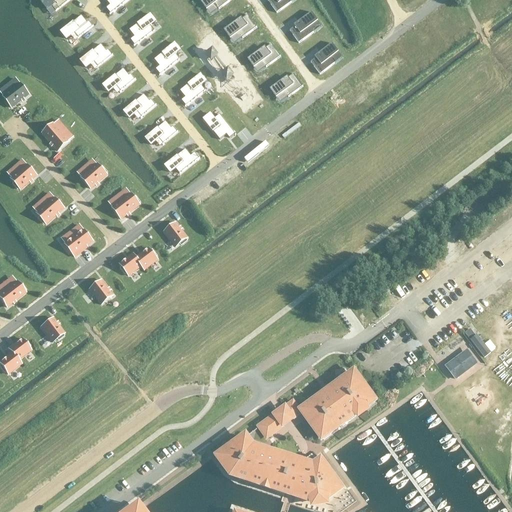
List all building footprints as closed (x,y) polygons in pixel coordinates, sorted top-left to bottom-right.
[(45,0),(41,3),(47,10),(52,7),(55,12),(70,0),(45,0)] [(107,0),(112,5),(108,8),(112,13),(111,14),(112,14),(129,0),(107,0)] [(203,0),(201,2),(207,11),(215,5),(219,11),(233,0),(203,0)] [(270,0),(268,2),(277,14),(292,4),(288,0),(270,0)] [(139,23),(138,22),(138,23),(131,29),(136,36),(132,39),(136,44),(136,45),(156,29),(155,29),(151,24),(157,20),(151,13),(139,23)] [(297,27),(290,32),(299,45),(314,34),(310,29),(318,23),(311,14),(296,25),(297,27)] [(66,40),(71,36),(74,33),(78,38),(77,39),(78,38),(93,27),(93,26),(92,27),(88,22),(86,23),(81,16),(60,33),(66,40)] [(240,20),(224,31),(231,40),(239,34),(243,40),(257,29),(248,17),(241,22),(240,20)] [(163,54),(162,54),(163,55),(155,61),(160,67),(157,70),(161,75),(160,76),(180,60),(179,61),(175,56),(181,51),(176,44),(163,54)] [(86,68),(90,65),(93,62),(97,67),(96,68),(97,68),(98,67),(113,56),(112,55),(112,56),(108,51),(106,52),(101,45),(80,61),(86,68)] [(318,58),(311,64),(320,76),(335,65),(331,60),(338,54),(332,45),(317,57),(318,58)] [(263,49),(248,60),(254,69),(262,63),(266,69),(281,58),(272,46),(265,51),(263,49)] [(188,85),(187,84),(187,85),(180,91),(185,98),(181,101),(185,106),(184,107),(185,107),(205,91),(204,91),(200,86),(206,82),(200,75),(188,85)] [(286,79),(270,90),(277,99),(285,93),(289,99),(303,88),(294,76),(287,81),(286,79)] [(128,79),(107,95),(114,102),(121,97),(125,101),(139,91),(135,85),(134,87),(128,79)] [(10,107),(12,109),(29,96),(19,84),(19,85),(15,80),(8,85),(12,90),(2,97),(6,102),(5,103),(9,109),(10,107)] [(148,103),(127,119),(133,126),(142,120),(145,123),(158,113),(155,109),(153,110),(148,103)] [(212,132),(211,132),(212,133),(213,132),(219,140),(225,134),(228,138),(233,134),(234,135),(218,115),(219,116),(214,120),(209,114),(202,119),(212,132)] [(42,134),(58,152),(69,142),(53,124),(49,128),(48,127),(42,132),(43,133),(42,134)] [(167,128),(146,143),(152,149),(160,143),(163,148),(178,138),(174,133),(173,135),(167,128)] [(177,156),(176,156),(177,157),(164,167),(170,174),(176,169),(179,174),(179,175),(199,159),(199,158),(198,159),(194,154),(190,157),(185,150),(177,156)] [(10,179),(14,184),(13,185),(17,190),(19,189),(20,190),(36,176),(26,165),(26,166),(22,161),(15,167),(19,172),(10,179)] [(97,165),(88,172),(84,168),(77,173),(81,178),(81,179),(90,190),(107,176),(105,174),(107,173),(102,168),(101,169),(97,165)] [(45,224),(46,225),(64,210),(54,198),(53,199),(49,194),(42,201),(46,205),(36,214),(40,218),(38,219),(43,225),(45,224)] [(138,204),(140,203),(135,197),(134,198),(130,194),(121,201),(117,196),(109,203),(112,208),(121,220),(140,206),(138,204)] [(176,224),(164,233),(175,248),(180,245),(181,246),(187,242),(186,240),(187,239),(176,224)] [(92,242),(83,230),(83,231),(79,226),(68,235),(71,240),(64,245),(75,258),(85,251),(83,249),(92,242)] [(163,250),(168,259),(174,255),(169,247),(163,250)] [(148,249),(136,259),(135,259),(141,267),(144,271),(157,261),(155,258),(156,257),(152,251),(151,252),(148,249)] [(141,267),(135,259),(136,259),(133,255),(119,265),(122,268),(120,269),(125,275),(126,274),(128,277),(141,267)] [(101,282),(100,283),(99,281),(93,286),(94,287),(89,291),(101,306),(113,297),(101,282)] [(25,291),(21,285),(19,287),(16,282),(6,289),(3,285),(0,286),(0,300),(6,308),(25,294),(24,292),(25,291)] [(57,341),(63,337),(62,335),(64,334),(52,319),(40,328),(52,343),(56,340),(57,341)] [(478,330),(481,335),(488,330),(484,326),(478,330)] [(17,361),(18,361),(30,351),(28,348),(29,347),(25,341),(24,343),(21,339),(8,350),(11,354),(11,353),(17,361)] [(11,354),(0,362),(0,365),(1,366),(0,366),(0,368),(4,373),(5,372),(8,375),(21,365),(18,361),(17,361),(11,353),(11,354)] [(460,387),(481,371),(470,356),(449,373),(460,387)] [(353,374),(302,411),(321,438),(330,432),(332,434),(340,428),(338,426),(355,413),(358,416),(366,410),(364,407),(373,400),(353,374)] [(299,414),(300,413),(292,403),(285,409),(292,419),(292,418),(297,414),(294,410),(296,409),(299,414)] [(275,416),(259,428),(266,437),(276,430),(273,426),(279,422),(282,426),(275,416)] [(311,457),(307,459),(305,467),(298,465),(291,463),(252,450),(252,454),(250,453),(250,449),(247,452),(246,450),(251,446),(245,438),(218,457),(227,470),(225,473),(236,480),(238,478),(261,485),(261,488),(270,491),(272,488),(289,494),(291,495),(290,498),(295,500),(296,496),(312,502),(313,505),(326,503),(325,499),(340,489),(313,452),(309,455),(311,457)] [(352,511),(358,508),(354,500),(348,503),(352,511)]
